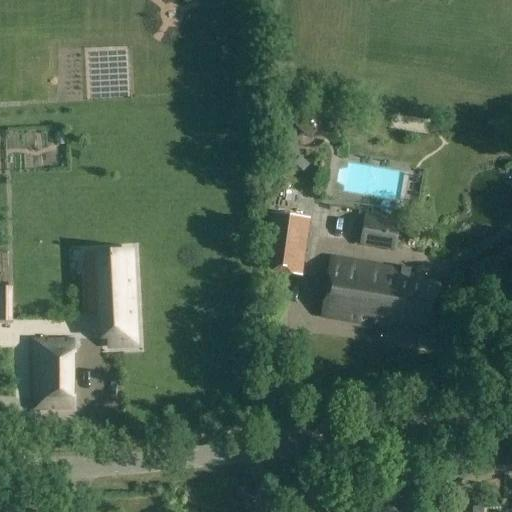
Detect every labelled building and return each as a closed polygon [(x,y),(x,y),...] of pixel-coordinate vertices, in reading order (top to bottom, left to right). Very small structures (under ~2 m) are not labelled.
[(311,218),(302,217),(273,213),(269,212),(261,271),(303,277),(311,218)] [(362,229),(360,244),(359,247),(396,253),(402,220),(365,214),(362,229)] [(392,321),(433,327),(440,285),(423,282),(424,274),(331,258),(322,316),(360,322),(362,314),(376,316),(375,324),(391,327),(392,321)] [(91,264),(90,338),(132,340),(133,264),(91,264)] [(0,286),(0,303),(11,304),(11,286),(0,286)] [(73,410),(74,346),(32,345),(32,373),(33,411),(73,410)]
